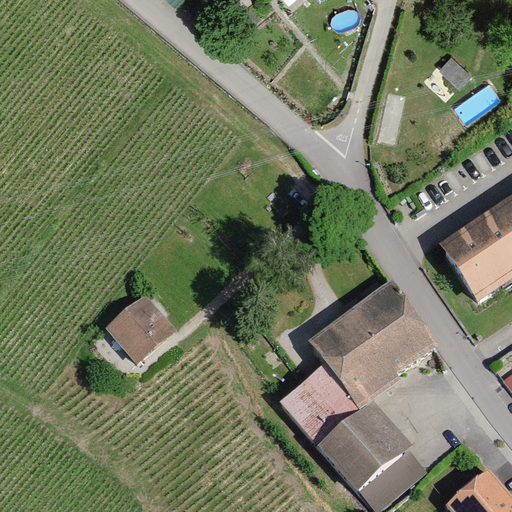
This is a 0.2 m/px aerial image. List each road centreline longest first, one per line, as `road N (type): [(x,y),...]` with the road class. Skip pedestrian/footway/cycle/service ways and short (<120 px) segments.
road 1 (residential): [(341,170),(392,256),(511,422)]
road 2 (unclassified): [(149,0),(341,170)]
road 3 (track): [(153,511),(109,462),(0,382)]
road 4 (residential): [(391,0),(341,170)]
